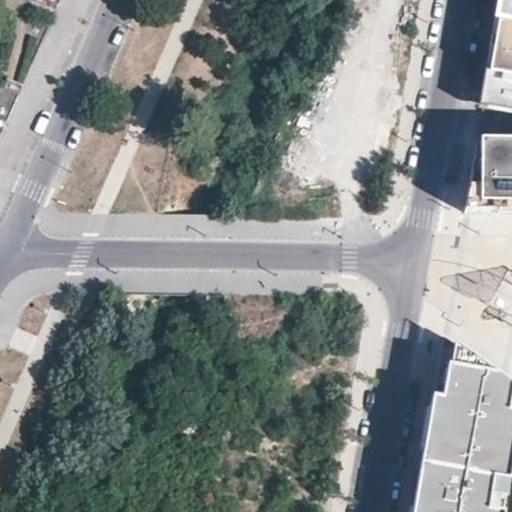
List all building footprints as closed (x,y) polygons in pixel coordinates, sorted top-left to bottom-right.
[(511,0),(501,0),(483,104),(511,104),(511,0)] [(307,168),(313,144),(285,137),(279,161),(307,168)] [(511,144),(476,144),(464,213),(511,213),(511,144)] [(280,165),(278,190),(295,191),(297,166),(280,165)] [(420,488),(415,511),(511,511),(511,385),(445,339),(420,488)]
